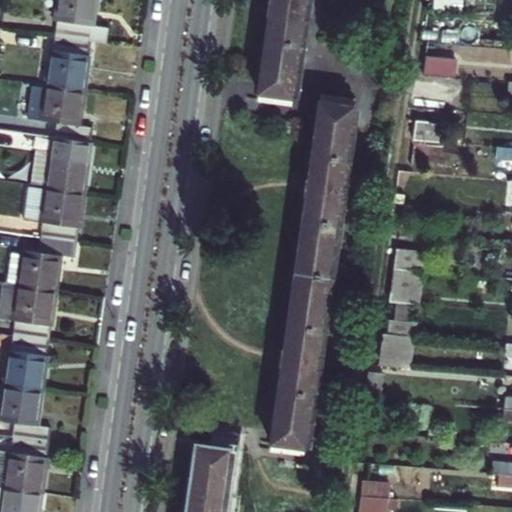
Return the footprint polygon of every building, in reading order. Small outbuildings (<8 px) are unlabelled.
[(57,21),(55,36),(90,41),(102,43),(104,27),(92,25),(95,0),(56,0),(54,21),(57,21)] [(271,0),(272,1),(270,14),(259,93),(291,97),(305,0),(271,0)] [(270,14),(272,1),(267,0),(262,0),(261,14),(270,14)] [(434,0),(434,14),(461,16),(462,0),(434,0)] [(83,91),(90,41),(55,36),(52,51),(50,50),(45,86),(83,91)] [(424,57),(422,77),(456,79),(457,60),(424,57)] [(79,126),(83,91),(45,86),(44,93),(30,92),(26,119),(57,123),(55,137),(91,142),(92,128),(79,126)] [(258,102),(290,107),(291,97),(259,93),(258,102)] [(319,96),(318,101),(351,105),(352,100),(319,96)] [(306,193),(285,348),(283,363),(272,441),(306,445),(351,105),(318,101),(308,179),(306,193)] [(415,119),(413,141),(446,144),(448,122),(415,119)] [(46,185),(46,186),(84,191),(91,142),(55,137),(53,151),(36,149),(32,183),(46,185)] [(298,192),(306,193),(308,179),(300,178),(298,192)] [(41,237),(77,242),(84,191),(46,186),(30,184),(26,220),(43,221),(41,237)] [(10,284),(57,291),(62,254),(75,256),(77,242),(41,237),(39,251),(25,249),(25,255),(14,254),(10,284)] [(394,249),(392,269),(424,272),(427,252),(394,249)] [(421,304),(424,272),(392,269),(389,302),(421,304)] [(50,342),(57,291),(10,284),(5,284),(1,319),(18,321),(16,337),(50,342)] [(387,320),(385,334),(413,337),(415,322),(387,320)] [(418,370),(421,337),(413,337),(385,334),(382,334),(378,366),(418,370)] [(6,385),(43,391),(50,342),(16,337),(15,352),(11,351),(6,385)] [(511,358),(511,345),(500,344),(499,357),(511,358)] [(283,363),(285,348),(277,347),(275,362),(283,363)] [(17,422),(15,439),(49,443),(52,426),(38,425),(43,391),(6,385),(2,420),(17,422)] [(511,398),(495,396),(494,410),(511,411),(511,398)] [(511,411),(494,410),(485,409),(485,421),(511,424),(511,411)] [(0,486),(42,493),(49,443),(15,439),(13,451),(0,449),(0,486)] [(305,456),(306,445),(272,441),(271,451),(305,456)] [(219,511),(228,450),(195,445),(185,511),(219,511)] [(511,477),(511,463),(483,460),(481,474),(488,475),(511,477)] [(511,488),(511,477),(488,475),(487,486),(511,488)] [(363,482),(361,497),(388,499),(389,484),(363,482)] [(0,511),(39,511),(42,493),(0,486),(0,511)] [(386,511),(388,499),(361,497),(359,511),(386,511)]
